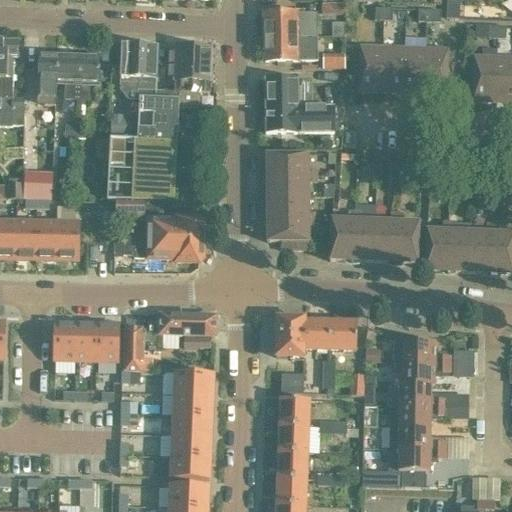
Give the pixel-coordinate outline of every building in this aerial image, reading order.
[(343,4),(320,5),(321,17),(345,16),(343,4)] [(459,7),(446,6),(445,20),(458,21),(459,7)] [(383,23),(383,10),(374,10),(374,23),(383,23)] [(392,10),(383,10),(383,23),(391,24),(392,10)] [(428,25),(429,12),(418,11),(417,24),(428,25)] [(440,12),(429,12),(428,25),(440,25),(440,12)] [(264,40),(317,39),(316,14),(264,15),(264,40)] [(496,41),(497,28),(488,28),(488,41),(496,41)] [(497,28),(496,41),(505,41),(506,28),(497,28)] [(317,39),(264,40),(264,64),(317,63),(317,54),(326,54),(326,39),(317,39)] [(0,60),(3,61),(4,43),(3,43),(3,42),(0,42),(0,128),(11,129),(11,128),(11,116),(0,114),(0,60)] [(17,43),(4,43),(3,61),(0,60),(0,114),(11,116),(11,128),(24,128),(23,100),(12,100),(12,68),(17,68),(17,43)] [(138,100),(140,48),(121,47),(119,92),(125,101),(138,101),(138,100)] [(140,48),(138,100),(178,102),(178,94),(173,93),(173,94),(154,94),(156,48),(140,48)] [(380,95),(382,49),(359,48),(358,94),(380,95)] [(175,49),(173,93),(178,94),(191,94),(193,49),(175,49)] [(193,49),(191,94),(209,95),(210,50),(193,49)] [(403,50),(382,49),(380,95),(401,96),(403,50)] [(403,50),(401,96),(423,97),(425,51),(403,50)] [(425,51),(423,97),(445,98),(447,51),(425,51)] [(57,86),(58,56),(37,55),(36,85),(43,86),(42,108),(56,108),(57,86)] [(79,57),(58,56),(57,86),(64,86),(63,102),(77,103),(79,57)] [(79,57),(77,103),(89,103),(89,87),(99,88),(100,58),(79,57)] [(494,105),(496,59),(473,58),(471,105),(494,105)] [(343,59),(329,59),(329,70),(343,70),(343,59)] [(511,59),(496,59),(494,105),(511,106),(511,59)] [(264,82),(265,110),(308,109),(308,82),(308,81),(304,81),(264,82)] [(136,141),(109,140),(106,202),(116,203),(162,204),(174,205),(178,102),(138,100),(138,101),(137,118),(136,141)] [(333,109),(308,109),(265,110),(265,136),(333,135),(333,131),(343,131),(343,116),(333,116),(333,109)] [(109,117),(107,139),(109,139),(109,140),(136,141),(137,118),(111,117),(109,117)] [(84,140),(85,127),(65,126),(64,140),(84,140)] [(0,157),(20,158),(20,146),(0,146),(0,157)] [(269,174),(269,184),(266,186),(266,200),(308,200),(308,185),(317,185),(317,172),(308,172),(308,156),(266,157),(266,171),(269,174)] [(53,203),(54,178),(44,177),(43,202),(53,203)] [(334,198),(335,186),(325,186),(324,198),(334,198)] [(24,188),(9,187),(9,202),(24,202),(24,188)] [(308,215),(308,200),(266,200),(266,215),(269,217),(269,227),(266,229),(267,244),(280,244),(287,244),(294,244),(301,244),(308,244),(308,229),(317,228),(316,215),(308,215)] [(25,211),(37,211),(37,203),(25,203),(25,211)] [(49,204),(37,203),(37,211),(49,212),(49,204)] [(162,204),(116,203),(115,219),(142,219),(142,222),(148,222),(148,236),(136,236),(136,239),(122,239),(122,240),(122,241),(202,243),(203,224),(199,221),(176,220),(176,223),(161,223),(162,204)] [(97,217),(109,217),(109,209),(97,209),(97,217)] [(374,223),(360,222),(360,214),(346,214),(346,222),(331,221),(329,263),(344,264),(347,261),(356,261),(359,264),(373,265),(374,223)] [(389,216),(389,224),(374,223),(373,265),(387,265),(390,263),(394,263),(399,263),(402,266),(417,267),(418,225),(402,224),(403,216),(389,216)] [(0,261),(15,262),(16,224),(0,223),(0,261)] [(15,262),(36,262),(36,224),(16,224),(15,262)] [(36,262),(56,263),(57,224),(36,224),(36,262)] [(78,225),(57,224),(56,263),(77,263),(78,225)] [(468,276),(470,234),(455,233),(455,225),(442,225),(442,233),(426,232),(424,274),(439,274),(442,272),(447,272),(452,272),(454,275),(468,276)] [(484,234),(470,234),(468,276),(482,276),(485,273),(495,274),(497,277),(511,277),(511,235),(498,235),(498,227),(485,226),(484,234)] [(122,241),(122,240),(113,240),(113,260),(122,260),(122,258),(133,258),(133,261),(175,262),(175,264),(198,265),(202,261),(202,243),(122,241)] [(161,337),(215,338),(215,319),(149,317),(149,336),(143,335),(143,353),(160,354),(161,337)] [(276,320),(276,325),(276,359),(303,360),(303,353),(302,352),(303,324),(304,324),(304,321),(276,320)] [(329,325),(304,324),(303,324),(302,352),(303,353),(329,353),(329,325)] [(55,325),(54,364),(75,364),(76,326),(55,325)] [(356,325),(329,325),(329,353),(356,354),(356,325)] [(75,364),(96,364),(96,326),(76,326),(75,364)] [(117,365),(118,327),(96,326),(96,364),(117,365)] [(142,367),(142,330),(123,330),(123,374),(129,374),(140,374),(140,367),(142,367)] [(402,366),(452,367),(452,358),(442,358),(439,354),(433,354),(433,344),(405,344),(405,338),(393,338),(392,366),(402,366)] [(380,352),(365,352),(364,364),(375,365),(379,365),(380,352)] [(334,364),(323,364),(322,378),(334,378),(334,364)] [(452,367),(402,366),(402,387),(399,387),(433,388),(433,379),(442,379),(442,375),(452,375),(452,367)] [(373,372),(364,372),(364,386),(373,386),(373,372)] [(129,374),(122,374),(121,386),(129,386),(129,374)] [(141,375),(129,374),(129,386),(140,387),(141,375)] [(302,396),(303,377),(281,376),(280,395),(302,396)] [(175,377),(174,398),(212,400),(213,378),(175,377)] [(363,399),(363,378),(350,377),(349,398),(363,399)] [(334,391),(334,378),(322,378),(322,391),(334,391)] [(433,388),(399,387),(386,388),(385,388),(385,407),(388,408),(387,409),(448,410),(449,397),(429,397),(430,389),(433,389),(433,388)] [(63,395),(63,403),(75,403),(75,395),(63,395)] [(75,395),(75,403),(87,403),(87,395),(75,395)] [(101,396),(101,404),(113,404),(113,396),(101,396)] [(173,419),(211,420),(212,400),(174,398),(173,419)] [(308,403),(280,401),(279,428),(307,429),(308,418),(314,418),(314,403),(308,403)] [(121,404),(121,417),(129,417),(129,405),(121,404)] [(448,410),(387,409),(387,430),(429,431),(429,422),(448,422),(448,410)] [(121,417),(120,428),(128,429),(129,417),(121,417)] [(129,417),(128,429),(138,429),(138,417),(137,417),(129,417)] [(172,439),(210,440),(211,420),(173,419),(172,439)] [(332,436),(332,425),(319,424),(318,436),(332,436)] [(345,437),(346,425),(332,425),(332,436),(345,437)] [(307,429),(279,428),(278,455),(306,456),(307,445),(313,445),(313,430),(307,430),(307,429)] [(429,431),(387,430),(387,452),(398,452),(448,453),(448,444),(446,444),(446,441),(429,440),(429,431)] [(171,459),(209,461),(210,440),(172,439),(171,459)] [(120,457),(128,458),(128,446),(120,445),(120,457)] [(448,453),(398,452),(398,475),(428,475),(428,465),(434,465),(437,462),(448,462),(448,453)] [(278,455),(277,481),(305,482),(306,456),(278,455)] [(120,469),(128,470),(128,458),(120,457),(120,469)] [(170,481),(209,482),(209,461),(171,459),(170,481)] [(330,488),(330,477),(317,476),(316,488),(330,488)] [(343,489),(344,477),(330,477),(330,488),(343,489)] [(0,489),(10,490),(10,482),(0,481),(0,489)] [(305,482),(277,481),(276,507),(304,508),(305,482)] [(27,490),(39,490),(39,482),(27,482),(27,490)] [(51,491),(51,483),(39,482),(39,490),(51,491)] [(68,491),(80,491),(80,483),(68,483),(68,491)] [(92,491),(92,483),(80,483),(80,491),(92,491)] [(170,489),(169,511),(203,511),(207,511),(208,491),(170,489)] [(119,509),(127,509),(127,497),(119,497),(119,509)] [(484,511),(485,500),(476,500),(476,505),(473,508),(460,508),(460,511),(484,511)] [(493,511),(493,501),(485,500),(484,511),(493,511)]
